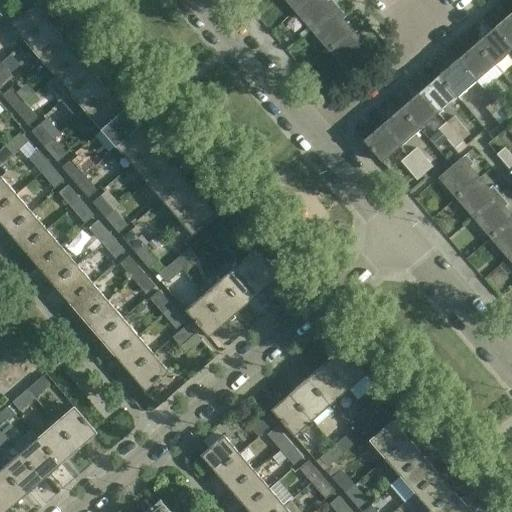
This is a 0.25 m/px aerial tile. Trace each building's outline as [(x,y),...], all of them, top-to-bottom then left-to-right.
[(283,0),(294,12),(307,0),(283,0)] [(312,33),(339,8),(331,0),(330,0),(328,2),(326,0),(307,0),(294,12),(312,33)] [(25,43),(48,22),(33,4),(10,24),(25,43)] [(335,47),(353,31),(344,21),(347,18),(339,8),(312,33),(329,53),(335,47)] [(511,13),(495,28),(511,47),(511,13)] [(41,60),(63,40),(48,22),(25,43),(41,60)] [(511,51),(511,47),(495,28),(476,45),(495,66),(511,51)] [(366,40),(363,43),(353,31),(335,47),(329,53),(347,73),(371,52),(370,51),(374,48),(366,40)] [(56,78),(79,58),(63,40),(41,60),(56,78)] [(495,66),(476,45),(458,61),(477,83),(495,66)] [(71,96),(94,75),(79,58),(56,78),(71,96)] [(477,83),(458,61),(439,77),(458,99),(477,83)] [(0,74),(0,90),(13,78),(6,69),(0,74)] [(71,96),(62,103),(77,121),(87,113),(109,93),(94,75),(71,96)] [(458,99),(439,77),(421,93),(440,115),(458,99)] [(493,84),(484,91),(500,110),(509,103),(493,84)] [(17,112),(25,104),(12,89),(3,96),(17,112)] [(493,117),(500,110),(484,91),(477,98),(493,117)] [(102,131),(125,111),(109,93),(87,113),(102,131)] [(440,115),(421,93),(402,110),(421,131),(440,115)] [(17,112),(30,127),(39,119),(25,104),(17,112)] [(421,131),(402,110),(383,126),(402,147),(421,131)] [(117,149),(140,128),(125,111),(102,131),(117,149)] [(447,123),(464,142),(471,136),(455,117),(447,123)] [(455,150),(464,142),(447,123),(439,131),(455,150)] [(32,133),(46,149),(55,141),(41,125),(32,133)] [(402,147),(383,126),(364,143),(383,164),(402,147)] [(133,166),(155,146),(140,128),(117,149),(133,166)] [(13,157),(29,144),(21,135),(6,148),(13,157)] [(55,141),(46,149),(59,163),(68,156),(55,141)] [(148,184),(170,163),(155,146),(133,166),(148,184)] [(0,168),(13,157),(6,148),(0,153),(0,168)] [(511,156),(505,148),(497,155),(511,172),(511,156)] [(409,156),(426,175),(434,168),(418,149),(409,156)] [(43,174),(52,167),(39,151),(30,159),(43,174)] [(418,181),(426,175),(409,156),(402,163),(418,181)] [(456,200),(481,179),(471,168),(474,165),(466,156),(463,159),(462,159),(438,179),(456,200)] [(77,184),(86,176),(72,161),(63,168),(77,184)] [(164,202),(186,181),(170,163),(148,184),(164,202)] [(56,189),(65,181),(52,167),(43,174),(56,189)] [(77,184),(90,199),(99,191),(86,176),(77,184)] [(0,180),(0,211),(18,196),(2,178),(0,180)] [(493,187),(490,190),(481,179),(456,200),(474,220),(501,197),(493,187)] [(179,219),(201,199),(186,181),(164,202),(179,219)] [(74,209),(83,202),(69,186),(60,194),(74,209)] [(33,214),(18,196),(0,211),(0,222),(10,234),(33,214)] [(107,219),(116,211),(103,196),(94,204),(107,219)] [(491,240),(511,221),(511,215),(506,208),(509,205),(501,197),(474,220),(491,240)] [(194,237),(217,217),(201,199),(179,219),(194,237)] [(87,224),(95,216),(83,202),(74,209),(87,224)] [(107,219),(120,234),(129,227),(116,211),(107,219)] [(48,231),(33,214),(10,234),(25,252),(48,231)] [(105,245),(113,237),(100,221),(91,229),(105,245)] [(511,221),(491,240),(509,261),(511,257),(511,221)] [(236,238),(222,222),(213,230),(227,245),(236,238)] [(227,245),(213,230),(204,238),(218,253),(225,248),(227,245)] [(63,249),(48,231),(25,252),(41,269),(63,249)] [(138,254),(147,247),(133,231),(124,238),(138,254)] [(117,259),(126,252),(113,237),(105,245),(117,259)] [(151,269),(160,262),(147,247),(138,254),(151,269)] [(78,266),(63,249),(41,269),(56,287),(78,266)] [(191,249),(176,262),(184,271),(198,258),(191,249)] [(259,250),(240,266),(265,293),(282,277),(259,250)] [(135,280),(144,272),(131,257),(122,264),(135,280)] [(184,271),(176,262),(161,275),(168,284),(184,271)] [(94,284),(78,266),(56,287),(72,305),(94,284)] [(247,308),(265,293),(240,266),(223,281),(247,308)] [(148,295),(157,287),(144,272),(135,280),(148,295)] [(205,296),(229,323),(247,308),(223,281),(205,296)] [(110,302),(94,284),(72,305),(87,322),(110,302)] [(166,315),(175,308),(160,291),(152,299),(166,315)] [(211,338),(229,323),(205,296),(188,312),(211,338)] [(125,319),(110,302),(87,322),(102,340),(125,319)] [(179,329),(187,322),(175,308),(166,315),(179,329)] [(140,337),(125,319),(102,340),(117,358),(140,337)] [(181,348),(198,334),(190,325),(173,339),(181,348)] [(155,355),(140,337),(117,358),(133,375),(155,355)] [(344,349),(326,365),(350,391),(367,376),(344,349)] [(171,373),(155,355),(133,375),(148,393),(171,373)] [(350,391),(326,365),(308,380),(332,407),(335,404),(350,391)] [(52,386),(44,377),(28,391),(36,400),(52,386)] [(314,422),(332,407),(308,380),(291,396),(314,422)] [(36,400),(28,391),(14,404),(21,413),(36,400)] [(314,422),(291,396),(272,412),(295,438),(314,422)] [(380,424),(389,416),(377,402),(368,410),(380,424)] [(16,417),(9,408),(0,415),(0,428),(1,430),(16,417)] [(99,435),(76,408),(58,424),(81,450),(99,435)] [(371,431),(380,424),(368,410),(359,417),(371,431)] [(259,439),(274,425),(267,416),(251,430),(259,439)] [(393,423),(370,443),(386,461),(409,441),(393,423)] [(81,450),(58,424),(40,439),(63,465),(81,450)] [(280,451),(290,443),(277,429),(268,437),(280,451)] [(344,456),(360,442),(352,433),(336,447),(344,456)] [(202,456),(217,475),(241,455),(225,436),(202,456)] [(63,465),(40,439),(22,454),(45,481),(63,465)] [(424,458),(409,441),(386,461),(401,478),(424,458)] [(294,467),(303,459),(290,443),(280,451),(294,467)] [(332,467),(344,456),(336,447),(324,457),(332,467)] [(45,481),(22,454),(4,470),(28,496),(45,481)] [(256,472),(241,455),(217,475),(232,492),(256,472)] [(439,476),(424,458),(401,478),(416,496),(439,476)] [(312,486),(322,478),(309,462),(300,470),(312,486)] [(9,511),(28,496),(4,470),(0,473),(0,500),(9,511)] [(346,495),(356,486),(343,471),(333,480),(346,495)] [(271,490),(256,472),(232,492),(248,510),(271,490)] [(432,511),(454,493),(439,476),(416,496),(430,511),(432,511)] [(335,493),(322,478),(312,486),(325,501),(335,493)] [(280,511),(286,507),(285,506),(293,499),(279,482),(271,490),(248,510),(249,511),(280,511)] [(346,495),(359,510),(369,502),(356,486),(346,495)] [(467,511),(469,511),(454,493),(432,511),(467,511)] [(337,511),(352,511),(353,511),(340,498),(331,505),(337,511)] [(0,511),(9,511),(0,500),(0,511)] [(280,511),(303,511),(294,501),(286,507),(280,511)]
